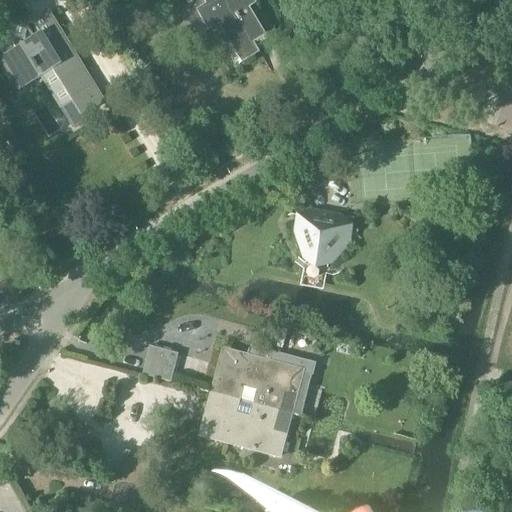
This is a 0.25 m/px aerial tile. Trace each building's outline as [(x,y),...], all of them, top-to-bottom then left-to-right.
[(218,54),(228,49),(233,58),(230,60),(234,66),(237,64),(239,67),(260,54),(256,48),(268,40),(250,10),(260,4),(258,0),(185,0),(188,5),(191,3),(193,5),(182,12),(192,29),(178,36),(186,49),(197,42),(202,51),(213,45),(218,54)] [(4,57),(24,89),(54,71),(73,102),(61,109),(74,130),(86,122),(83,116),(103,104),(48,14),(25,27),(33,40),(4,57)] [(323,292),(328,264),(332,265),(349,245),(340,217),(313,212),(293,234),(302,259),(306,260),(300,288),(323,292)] [(466,228),(465,216),(440,218),(441,230),(466,228)] [(143,376),(170,383),(177,356),(150,348),(143,376)] [(220,396),(280,412),(290,415),(295,396),(296,397),(302,373),(291,370),(291,371),(277,368),(278,366),(258,361),(257,363),(244,359),(244,357),(229,353),(221,382),(223,382),(220,396)] [(275,432),(280,412),(220,396),(215,416),(209,414),(203,437),(274,457),(280,434),(275,432)] [(116,480),(144,487),(151,459),(124,452),(116,480)] [(141,499),(144,487),(116,480),(109,508),(125,511),(156,511),(159,501),(150,498),(149,501),(141,499)]
